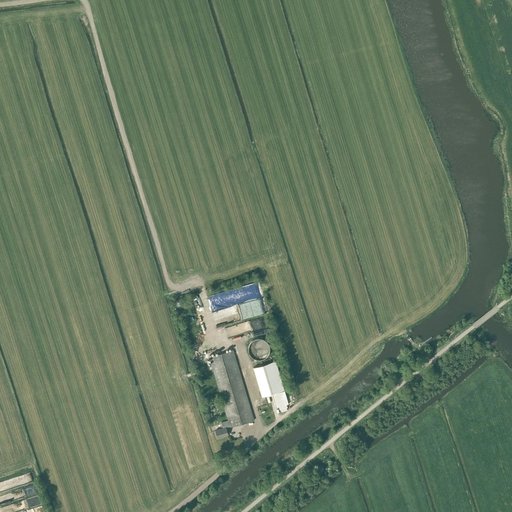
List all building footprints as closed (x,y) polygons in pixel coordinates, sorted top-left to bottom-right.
[(206,324),(209,323),(203,300),(199,301),(206,324)] [(244,321),(246,330),(262,326),(260,317),(244,321)] [(259,360),(261,360),(262,359),(264,359),(265,358),(266,357),(267,356),(268,355),(269,353),(269,352),(270,350),(270,349),(270,347),(269,346),(269,345),(268,343),(267,342),(266,341),(265,340),(264,339),(262,339),(261,338),(259,338),(258,338),(256,339),(255,339),(253,340),(252,341),(251,342),(250,343),(249,344),(249,345),(248,347),(248,348),(248,350),(248,351),(249,353),(249,354),(250,355),(251,356),(252,357),(254,358),(255,359),(256,359),(258,360),(259,360)] [(229,428),(254,420),(233,350),(209,358),(228,421),(221,423),(223,429),(216,431),(218,438),(227,435),(225,428),(229,427),(229,428)] [(253,367),(262,396),(284,390),(275,361),(253,367)] [(284,391),(273,394),(277,408),(279,407),(280,410),(281,410),(281,412),(287,410),(286,408),(287,407),(286,405),(288,404),(284,391)] [(35,483),(20,488),(23,497),(38,492),(35,483)] [(7,511),(8,511),(18,510),(18,503),(14,503),(14,504),(10,505),(10,502),(8,502),(9,507),(2,508),(2,511),(7,511)]
